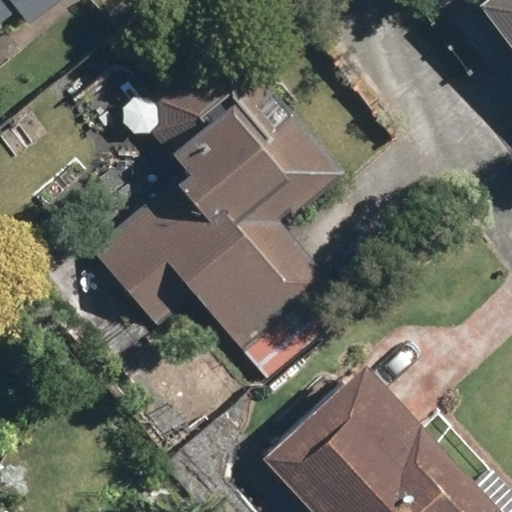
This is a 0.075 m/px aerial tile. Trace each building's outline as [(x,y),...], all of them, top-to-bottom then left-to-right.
[(0,0),(0,35),(4,40),(54,0),(0,0)] [(511,0),(467,0),(463,4),(511,61),(511,0)] [(344,177),(225,30),(146,94),(146,133),(179,173),(86,247),(151,328),(193,295),(263,382),(353,310),(284,225),(344,177)] [(0,173),(39,137),(17,114),(0,130),(0,173)] [(498,511),(345,366),(238,477),(274,511),(498,511)]
